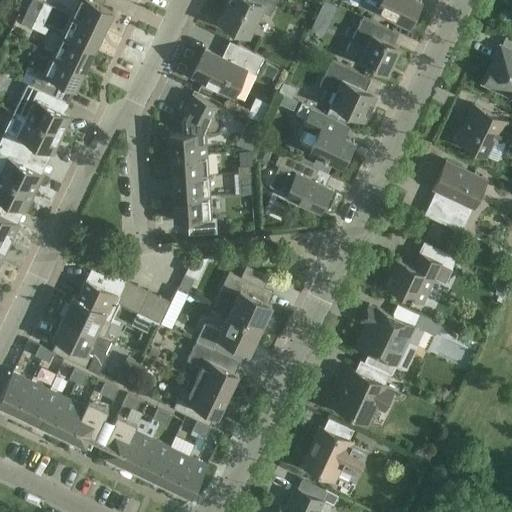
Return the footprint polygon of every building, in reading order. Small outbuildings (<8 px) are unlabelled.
[(35,21),(45,1),(42,0),(32,0),(25,16),(35,21)] [(103,5),(105,0),(79,0),(72,14),(105,30),(114,10),(113,9),(112,10),(103,5)] [(271,15),(277,0),(229,0),(219,22),(250,37),(262,11),(271,15)] [(363,0),(362,2),(410,25),(421,0),(363,0)] [(95,49),(105,30),(72,14),(63,34),(95,49)] [(50,28),(35,21),(25,16),(22,22),(47,34),(50,28)] [(394,44),(399,33),(363,16),(346,52),(388,72),(400,47),(394,44)] [(86,70),(95,49),(63,34),(53,54),(86,70)] [(193,76),(211,85),(234,96),(246,70),(256,74),(264,57),(238,44),(230,61),(206,49),(193,76)] [(484,82),(511,95),(511,51),(501,46),(484,82)] [(76,91),(86,70),(53,54),(44,74),(39,72),(33,85),(59,98),(65,85),(74,89),(74,90),(76,91)] [(323,99),(332,103),(365,119),(377,95),(359,86),(364,75),(332,59),(320,84),(328,88),(323,99)] [(66,101),(59,98),(33,85),(29,83),(16,112),(27,118),(63,135),(72,116),(61,111),(66,101)] [(207,153),(206,135),(220,132),(224,123),(217,112),(220,106),(198,96),(187,119),(187,124),(183,124),(183,121),(182,121),(183,132),(172,133),(172,132),(170,132),(172,155),(207,153)] [(250,115),(262,120),(271,102),(259,97),(250,115)] [(344,135),(349,125),(301,101),(296,112),(307,117),(303,126),(306,128),(301,140),(302,144),(311,148),(310,150),(343,166),(355,141),(344,135)] [(502,139),(510,122),(474,104),(467,119),(468,119),(465,125),(464,125),(457,140),(497,160),(506,141),(502,139)] [(244,134),(254,139),(262,122),(251,117),(244,134)] [(53,154),(63,135),(27,118),(18,135),(7,130),(1,141),(30,155),(34,145),(53,154)] [(44,174),(25,165),(30,155),(1,141),(0,143),(0,176),(35,193),(44,174)] [(332,189),(325,185),(307,177),(313,165),(282,150),(275,147),(269,160),(276,163),(297,173),(286,196),(321,212),(332,189)] [(209,175),(207,153),(172,155),(173,177),(209,175)] [(488,180),(474,173),(447,161),(434,188),(440,191),(428,215),(461,231),(469,212),(465,203),(475,208),(488,180)] [(251,172),(239,173),(241,194),(252,193),(251,172)] [(210,196),(209,175),(173,177),(174,199),(210,196)] [(25,212),(35,193),(0,176),(0,213),(1,214),(6,203),(24,211),(25,212)] [(212,217),(210,196),(174,199),(176,222),(178,222),(178,221),(188,220),(189,235),(218,233),(217,217),(212,217)] [(0,239),(10,244),(19,225),(20,223),(1,214),(0,213),(0,239)] [(433,223),(428,234),(439,238),(444,228),(433,223)] [(0,261),(1,262),(10,244),(0,239),(0,261)] [(446,283),(453,268),(450,266),(456,255),(426,241),(421,253),(420,252),(420,253),(424,255),(417,268),(399,260),(387,285),(424,303),(435,278),(446,283)] [(189,267),(177,300),(192,305),(204,272),(189,267)] [(272,305),(269,303),(259,298),(264,288),(230,271),(221,289),(238,297),(230,313),(261,328),(272,305)] [(66,302),(60,314),(64,315),(64,316),(105,336),(120,304),(117,302),(128,280),(110,272),(103,287),(86,279),(78,297),(74,296),(70,304),(66,302)] [(504,297),(510,282),(494,275),(491,283),(495,285),(497,290),(495,293),(504,297)] [(128,307),(139,286),(128,280),(117,302),(120,304),(128,307)] [(139,312),(149,291),(139,286),(128,307),(139,312)] [(150,318),(160,296),(149,291),(139,312),(150,318)] [(161,323),(171,301),(160,296),(150,318),(161,323)] [(359,345),(370,351),(365,361),(386,371),(391,360),(397,363),(406,367),(416,346),(407,342),(415,325),(377,307),(377,308),(369,304),(362,320),(369,324),(359,345)] [(250,352),(261,328),(230,313),(222,330),(205,322),(197,340),(231,356),(236,345),(250,352)] [(112,339),(105,336),(64,316),(54,337),(66,344),(61,355),(99,373),(108,354),(105,352),(112,339)] [(239,374),(236,373),(226,368),(232,357),(231,356),(197,340),(187,360),(202,367),(196,380),(229,396),(239,374)] [(434,348),(427,364),(464,382),(475,358),(446,344),(442,352),(434,348)] [(42,358),(47,348),(39,345),(35,354),(42,358)] [(49,361),(53,352),(47,348),(42,358),(49,361)] [(386,384),(385,384),(349,367),(342,380),(348,383),(336,407),(368,422),(376,406),(385,410),(394,390),(385,385),(386,384)] [(76,381),(81,371),(74,368),(70,378),(76,381)] [(0,404),(16,412),(32,380),(13,371),(0,398),(0,397),(0,404)] [(83,385),(88,375),(81,371),(76,381),(83,385)] [(35,421),(50,389),(32,380),(16,412),(35,421)] [(219,416),(229,396),(196,380),(190,393),(183,389),(174,408),(197,420),(201,421),(206,410),(219,416)] [(107,396),(112,386),(105,383),(100,392),(107,396)] [(114,399),(119,389),(112,386),(107,396),(114,399)] [(53,430),(69,398),(50,389),(35,421),(53,430)] [(130,406),(134,397),(127,393),(123,403),(130,406)] [(137,410),(141,400),(134,397),(130,406),(137,410)] [(71,438),(86,406),(69,398),(53,430),(71,438)] [(101,439),(109,420),(105,418),(109,410),(89,400),(86,406),(71,438),(91,448),(95,439),(96,437),(101,439)] [(161,421),(165,411),(158,408),(153,417),(161,421)] [(167,424),(172,414),(165,411),(161,421),(167,424)] [(119,462),(135,429),(138,423),(118,414),(114,422),(109,420),(101,439),(105,441),(104,443),(103,443),(99,452),(119,462)] [(204,423),(201,421),(197,420),(193,430),(200,433),(204,423)] [(154,421),(149,436),(170,444),(176,430),(154,421)] [(207,436),(211,426),(204,423),(200,433),(207,436)] [(353,442),(348,439),(321,426),(303,464),(335,480),(341,467),(356,474),(367,450),(352,443),(353,442)] [(137,470),(153,438),(135,429),(119,462),(137,470)] [(155,479),(171,446),(153,438),(137,470),(155,479)] [(174,488),(190,455),(171,446),(155,479),(174,488)] [(195,490),(208,464),(190,455),(174,488),(193,497),(196,491),(195,490)] [(318,511),(324,501),(297,488),(291,501),(292,504),(288,511),(282,508),(279,511),(318,511)]
